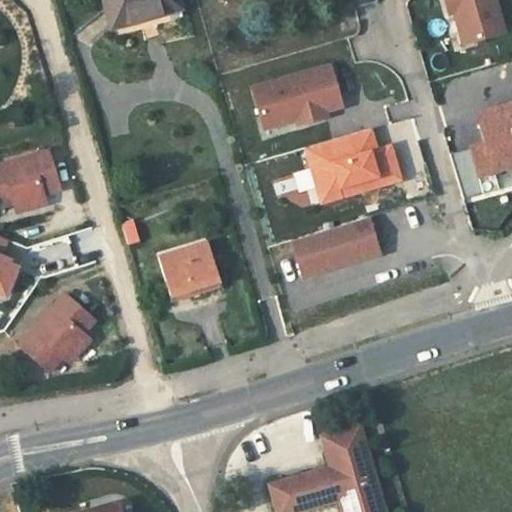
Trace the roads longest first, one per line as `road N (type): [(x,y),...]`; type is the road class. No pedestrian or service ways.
road 1 (unknown): [(287,353),(204,106),(167,85),(129,90),(116,83),(86,42)]
road 2 (tertiary): [(166,425),(504,317)]
road 3 (unclassified): [(396,23),(453,216),(493,278)]
road 4 (tertiary): [(0,459),(166,425)]
